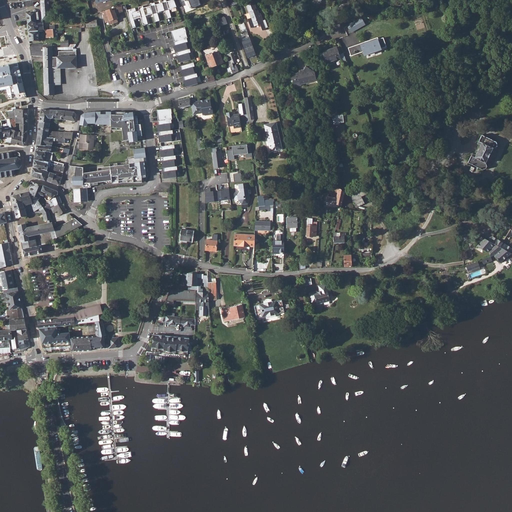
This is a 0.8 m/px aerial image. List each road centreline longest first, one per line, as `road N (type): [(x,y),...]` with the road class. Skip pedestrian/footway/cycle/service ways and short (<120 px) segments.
road 1 (residential): [(172,259),(87,222),(102,194),(154,181),(145,104)]
road 2 (residential): [(402,252),(363,270),(270,274),(201,265)]
road 3 (residential): [(172,259),(136,348),(39,359)]
road 4 (secondary): [(39,359),(4,191)]
road 5 (secondary): [(71,511),(39,359)]
road 6 (residential): [(316,42),(178,94)]
